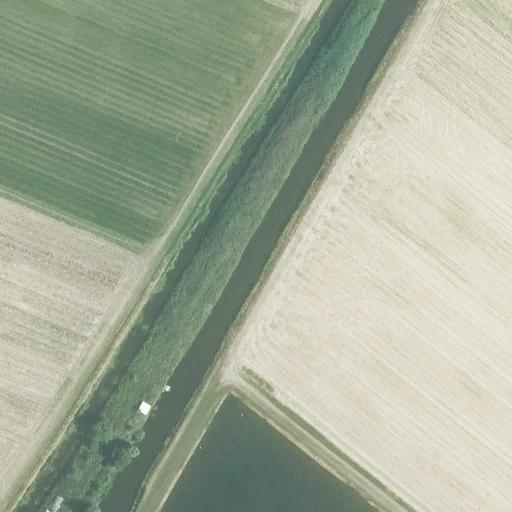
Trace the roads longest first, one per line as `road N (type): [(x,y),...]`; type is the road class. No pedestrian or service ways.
road 1 (track): [(0,509),(320,0)]
road 2 (track): [(233,139),(184,110),(0,58)]
